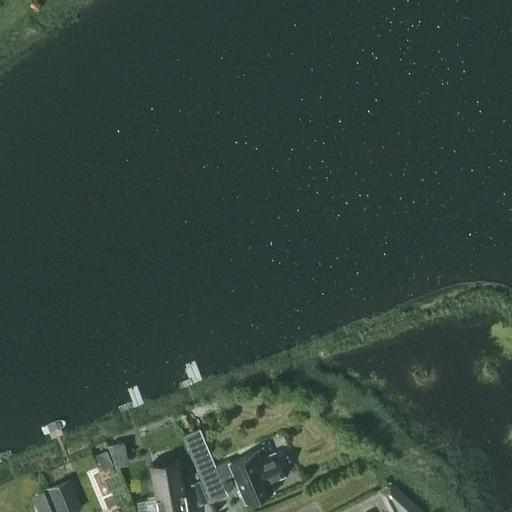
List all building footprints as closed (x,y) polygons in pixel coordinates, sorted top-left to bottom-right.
[(183,435),(192,457),(200,453),(191,431),(183,435)] [(96,454),(103,469),(113,465),(107,449),(96,454)] [(273,490),(269,480),(283,474),(275,453),(260,460),(256,450),(230,461),(229,459),(215,465),(225,488),(238,483),(246,502),(273,490)] [(152,463),(150,463),(158,511),(187,511),(178,458),(176,459),(176,463),(153,467),(152,463)] [(70,511),(80,508),(68,478),(48,486),(58,511),(70,511)] [(202,485),(192,489),(198,505),(208,501),(202,485)] [(394,511),(418,511),(403,498),(391,486),(383,490),(394,511)]
